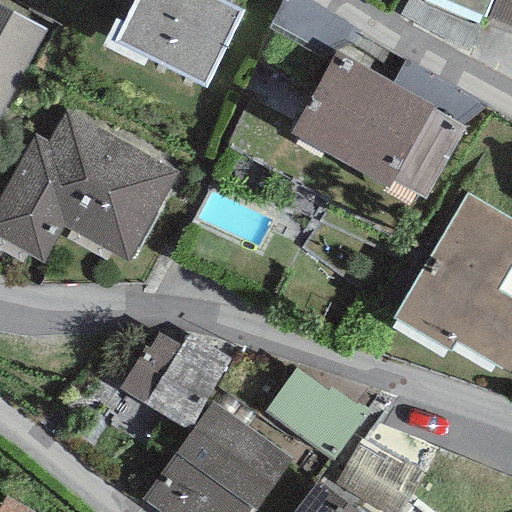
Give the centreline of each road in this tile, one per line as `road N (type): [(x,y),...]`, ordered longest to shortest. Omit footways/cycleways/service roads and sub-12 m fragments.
road 1 (residential): [(511,414),(238,327),(0,302)]
road 2 (residential): [(343,0),(511,104)]
road 3 (residential): [(0,414),(122,511)]
